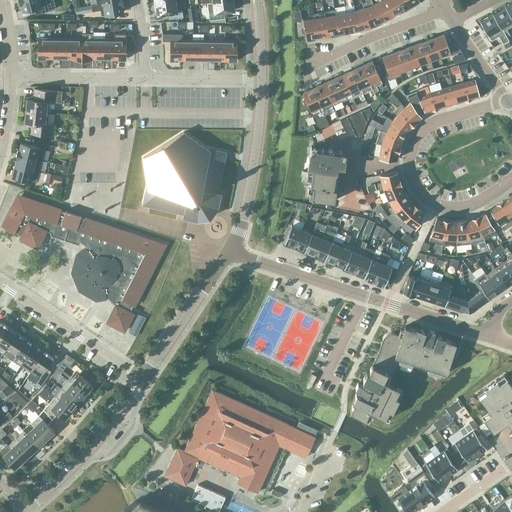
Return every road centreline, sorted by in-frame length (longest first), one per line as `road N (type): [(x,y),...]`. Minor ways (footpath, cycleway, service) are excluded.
road 1 (residential): [(229,251),(489,336)]
road 2 (residential): [(507,101),(433,121),(415,138),(408,165),(421,195),(442,206),(474,203),(511,178)]
road 3 (unclassified): [(21,511),(81,459),(144,378)]
road 4 (unclassified): [(261,78),(249,191),(229,251)]
road 5 (residential): [(144,378),(0,283)]
road 6 (unclassified): [(144,378),(229,251)]
road 7 (residential): [(443,10),(308,65)]
road 8 (residential): [(144,77),(10,75)]
